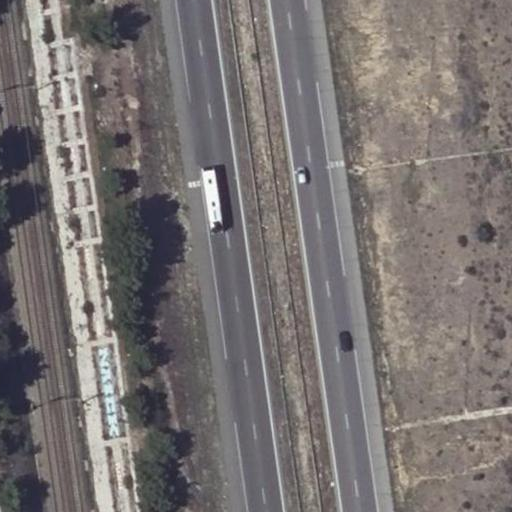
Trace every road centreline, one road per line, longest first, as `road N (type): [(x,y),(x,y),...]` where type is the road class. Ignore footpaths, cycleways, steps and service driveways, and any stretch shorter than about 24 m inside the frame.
road 1 (motorway): [(359,511),(285,0)]
road 2 (motorway): [(194,0),(266,511)]
